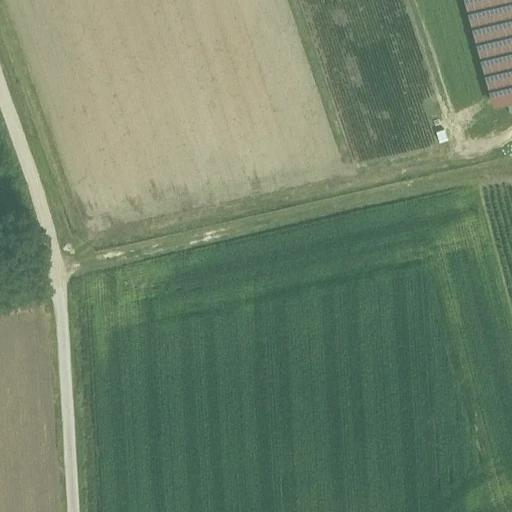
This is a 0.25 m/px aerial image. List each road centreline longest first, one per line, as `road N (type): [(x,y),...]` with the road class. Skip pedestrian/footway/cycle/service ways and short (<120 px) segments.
road 1 (track): [(511,158),(53,272)]
road 2 (unclassified): [(0,93),(44,216),(61,324),(73,511)]
